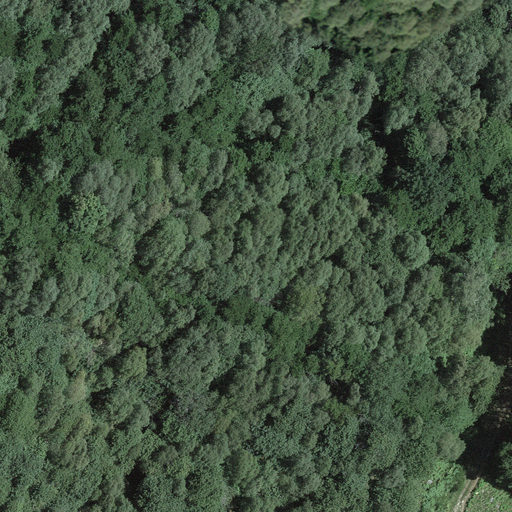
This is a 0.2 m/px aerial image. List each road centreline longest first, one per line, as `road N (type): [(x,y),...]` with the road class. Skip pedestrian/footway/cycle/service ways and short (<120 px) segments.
road 1 (track): [(0,174),(54,72),(118,0)]
road 2 (track): [(511,390),(457,511)]
